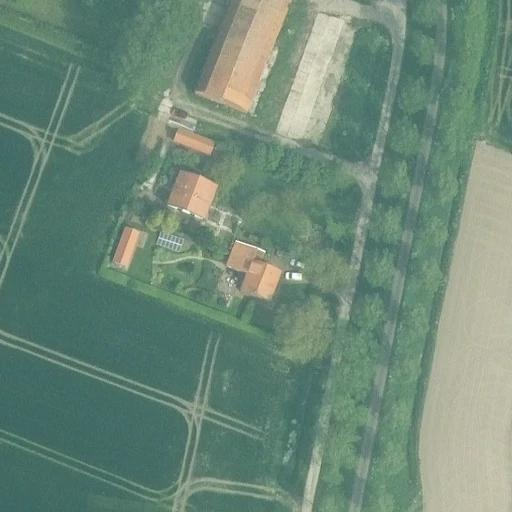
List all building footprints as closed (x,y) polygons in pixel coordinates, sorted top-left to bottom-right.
[(230,0),(194,94),(246,114),(290,0),(230,0)] [(146,76),(165,84),(178,53),(158,45),(146,76)] [(203,137),(197,149),(209,154),(214,141),(203,137)] [(167,208),(206,223),(218,191),(180,176),(167,208)] [(132,244),(120,241),(113,260),(125,264),(132,244)] [(239,291),(266,303),(278,275),(257,266),(262,254),(237,244),(227,266),(247,275),(239,291)]
